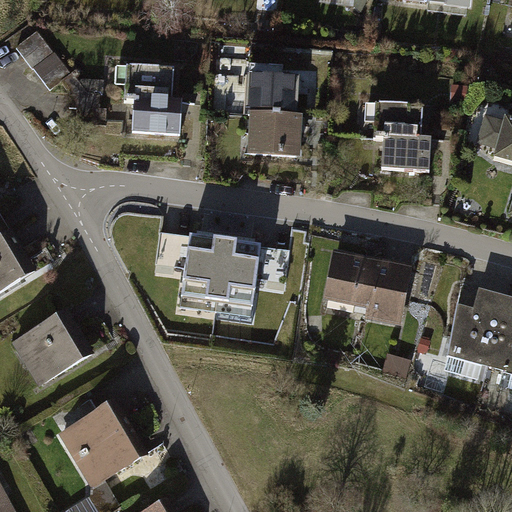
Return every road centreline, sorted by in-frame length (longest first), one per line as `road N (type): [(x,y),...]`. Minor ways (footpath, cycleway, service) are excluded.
road 1 (residential): [(511,253),(389,223),(129,185),(70,199)]
road 2 (track): [(511,436),(294,363),(150,347)]
road 3 (residential): [(70,199),(234,511)]
